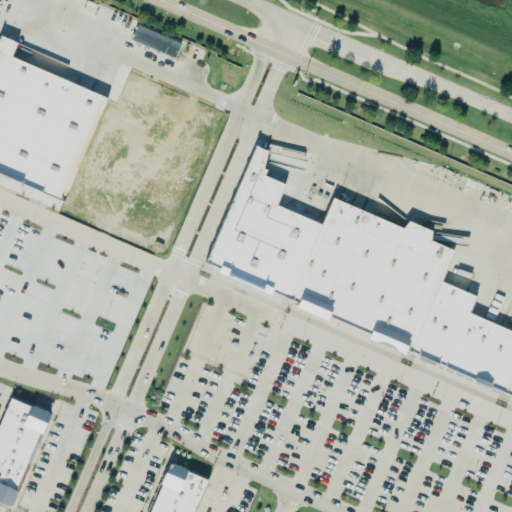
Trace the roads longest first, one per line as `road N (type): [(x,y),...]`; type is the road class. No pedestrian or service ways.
road 1 (secondary): [(155,0),(511,155)]
road 2 (secondary): [(511,118),(240,0)]
